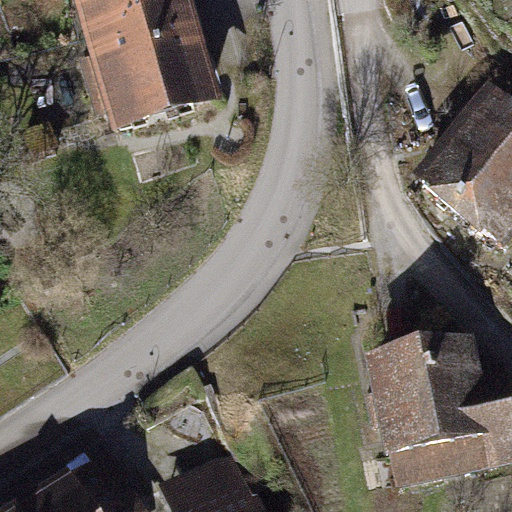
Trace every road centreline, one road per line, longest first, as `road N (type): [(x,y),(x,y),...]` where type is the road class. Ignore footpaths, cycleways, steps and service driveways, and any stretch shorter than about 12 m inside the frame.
road 1 (residential): [(299,0),(303,129),(285,197),(252,259),(174,331),(0,447)]
road 2 (residential): [(400,230),(366,0)]
